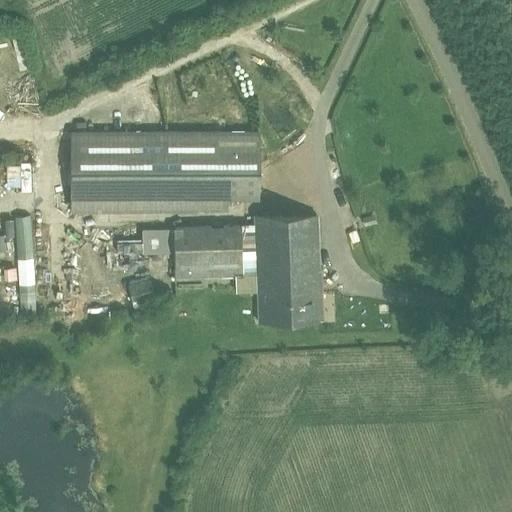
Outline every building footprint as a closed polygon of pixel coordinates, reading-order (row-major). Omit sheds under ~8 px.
[(8,45),(21,45),(21,32),(8,32),(8,45)] [(258,132),(72,132),(72,211),(227,210),(227,198),(258,198),(258,132)] [(11,162),(0,162),(0,184),(12,184),(11,162)] [(255,217),(255,226),(240,227),(174,228),(174,254),(175,275),(175,278),(242,276),(242,275),(257,275),(259,322),(321,319),(317,215),(255,217)] [(32,238),(33,219),(11,219),(10,237),(32,238)] [(174,254),(174,228),(142,228),(142,242),(142,254),(174,254)]
